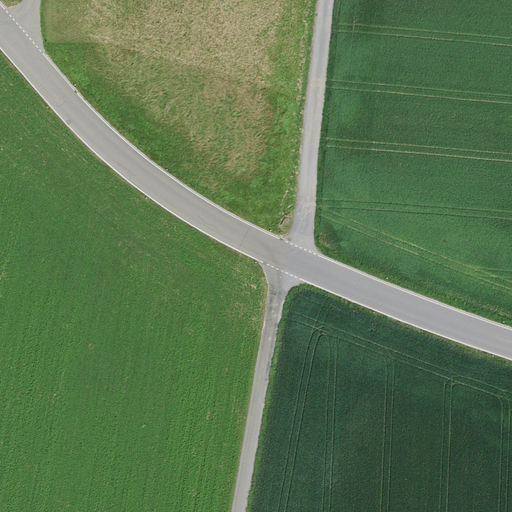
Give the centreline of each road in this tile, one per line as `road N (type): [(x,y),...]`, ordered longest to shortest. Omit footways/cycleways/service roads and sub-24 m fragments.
road 1 (tertiary): [(292,257),(217,222),(123,157),(0,23)]
road 2 (unclassified): [(292,257),(304,228),(328,0)]
road 3 (residential): [(239,511),(280,284),(292,257)]
road 4 (tertiary): [(511,344),(292,257)]
